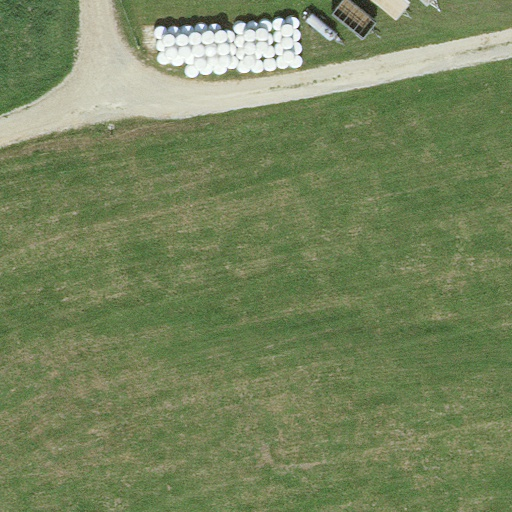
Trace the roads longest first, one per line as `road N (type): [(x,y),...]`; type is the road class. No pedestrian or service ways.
road 1 (track): [(511,40),(145,110),(112,0)]
road 2 (track): [(0,143),(145,110)]
